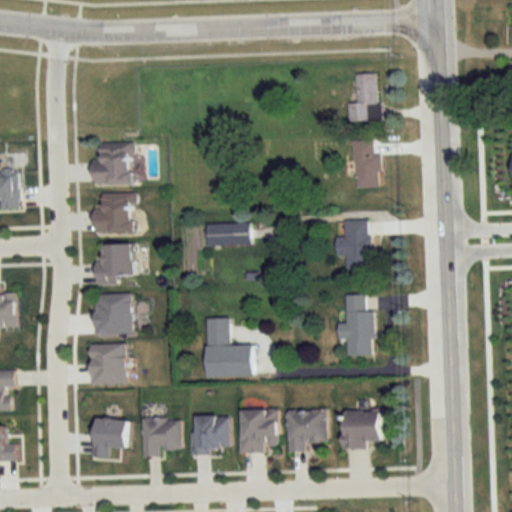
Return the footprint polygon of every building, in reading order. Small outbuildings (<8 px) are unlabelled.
[(350,104),(350,121),(372,120),(371,108),(379,107),(378,73),(357,74),(358,103),(350,104)] [(355,187),(381,187),(381,154),(375,154),(375,140),(355,140),(355,187)] [(97,184),(135,183),(134,141),(96,142),(97,184)] [(0,202),(1,202),(0,209),(20,209),(20,170),(0,169),(0,202)] [(135,195),(97,195),(97,233),(135,233),(135,195)] [(348,270),(372,270),(372,220),(340,220),(340,256),(348,256),(348,270)] [(252,245),(252,224),(208,224),(208,246),(252,245)] [(135,244),(101,244),(101,284),(119,284),(119,276),(135,276),(135,244)] [(0,327),(17,327),(16,292),(2,293),(2,284),(0,284),(0,327)] [(96,334),(134,334),(134,293),(96,293),(96,334)] [(375,310),(368,310),(368,295),(348,295),(348,323),(340,323),(340,338),(349,338),(349,355),(375,355),(375,310)] [(208,318),(209,376),(255,375),(254,344),(231,344),(230,317),(208,318)] [(93,343),(93,383),(127,383),(127,343),(93,343)] [(0,410),(12,411),(12,387),(16,387),(16,370),(0,369),(0,410)] [(267,452),(267,444),(280,444),(280,408),(243,408),(243,452),(267,452)] [(307,442),(329,441),(329,409),(289,409),(290,451),(308,450),(307,442)] [(369,448),(369,440),(383,440),(383,410),(347,410),(347,448),(369,448)] [(195,450),(233,450),(233,415),(195,415),(195,450)] [(144,417),(144,456),(162,456),(162,449),(183,449),(183,418),(144,417)]
